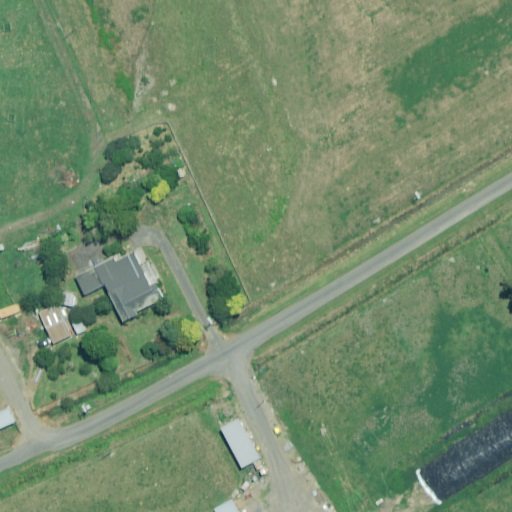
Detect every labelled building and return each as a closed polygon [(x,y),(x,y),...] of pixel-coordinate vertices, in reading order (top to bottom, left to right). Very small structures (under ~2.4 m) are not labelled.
[(128,322),(169,299),(138,243),(76,279),(86,297),(107,285),(128,322)] [(77,295),(59,293),(57,305),(75,306),(77,295)] [(74,336),(60,306),(42,315),(55,345),(74,336)] [(87,331),(82,319),(73,323),(79,335),(87,331)] [(0,429),(15,422),(10,410),(0,414),(0,429)] [(261,459),(241,420),(224,429),(244,468),(261,459)] [(241,511),(236,501),(218,511),(241,511)]
